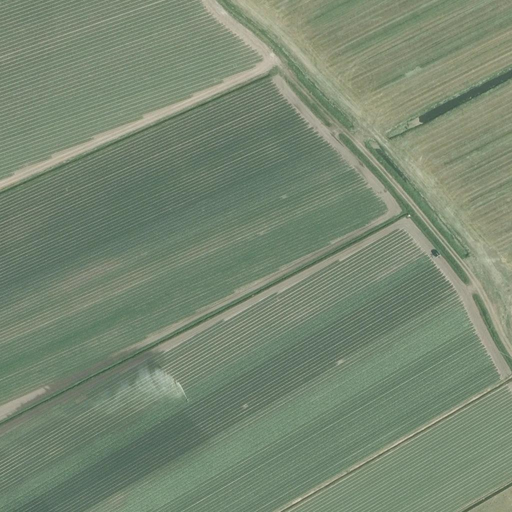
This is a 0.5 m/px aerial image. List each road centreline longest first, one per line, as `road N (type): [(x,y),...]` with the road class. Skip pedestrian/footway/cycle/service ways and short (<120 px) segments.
road 1 (track): [(211,0),(404,194),(468,270),(511,355)]
road 2 (track): [(229,0),(359,120),(356,143)]
